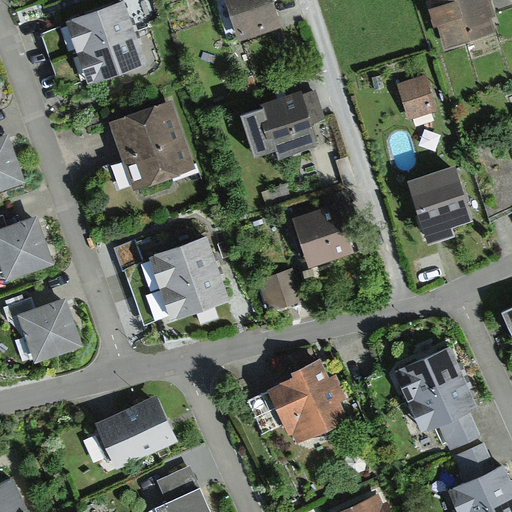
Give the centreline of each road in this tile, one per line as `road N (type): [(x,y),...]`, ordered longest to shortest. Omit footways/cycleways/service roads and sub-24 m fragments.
road 1 (residential): [(0,9),(121,371)]
road 2 (residential): [(306,0),(404,310)]
road 3 (residential): [(180,358),(404,310)]
road 4 (residential): [(180,358),(249,511)]
road 5 (residential): [(457,289),(511,411)]
road 6 (residential): [(0,401),(121,371)]
